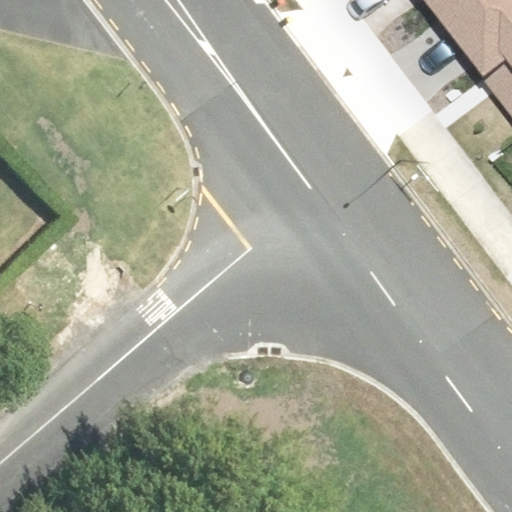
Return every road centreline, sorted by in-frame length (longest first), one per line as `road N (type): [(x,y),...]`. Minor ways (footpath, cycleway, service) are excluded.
road 1 (unclassified): [(0,469),(324,191)]
road 2 (unclassified): [(511,434),(324,191)]
road 3 (unclassified): [(324,191),(175,0)]
